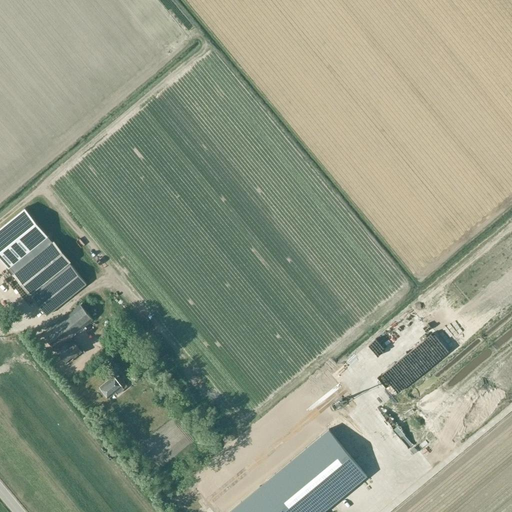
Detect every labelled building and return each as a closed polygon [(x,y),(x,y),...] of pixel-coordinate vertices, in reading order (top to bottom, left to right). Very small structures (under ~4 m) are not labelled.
[(26,208),(0,228),(0,257),(13,274),(28,262),(53,242),(26,208)] [(87,284),(71,264),(70,262),(71,261),(54,241),(53,242),(28,262),(13,274),(31,296),(47,315),(87,284)] [(93,319),(81,304),(79,304),(43,334),(67,364),(83,352),(71,338),(94,320),(93,319)] [(108,333),(99,340),(103,346),(113,339),(108,333)] [(193,482),(218,511),(228,511),(329,429),(326,426),(355,402),(328,370),(193,482)] [(115,376),(114,375),(99,387),(101,389),(100,389),(103,394),(104,393),(109,398),(116,393),(118,395),(124,389),(124,388),(127,386),(117,373),(115,376)] [(329,429),(228,511),(322,511),(367,475),(329,429)]
